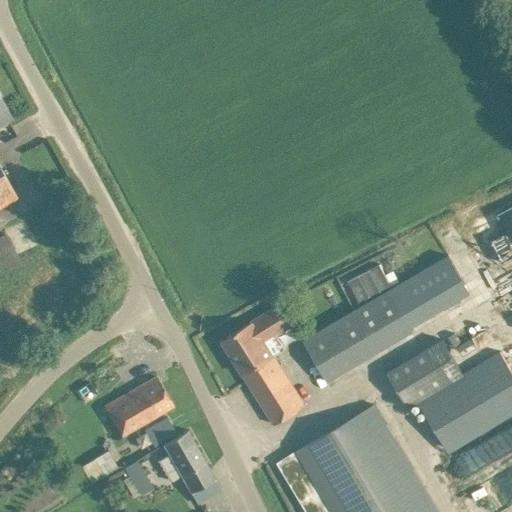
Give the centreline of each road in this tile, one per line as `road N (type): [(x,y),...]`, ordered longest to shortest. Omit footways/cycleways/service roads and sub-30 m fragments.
road 1 (unclassified): [(156,303),(0,11)]
road 2 (unclassified): [(259,511),(156,303)]
road 3 (unclassified): [(0,429),(56,366),(156,303)]
